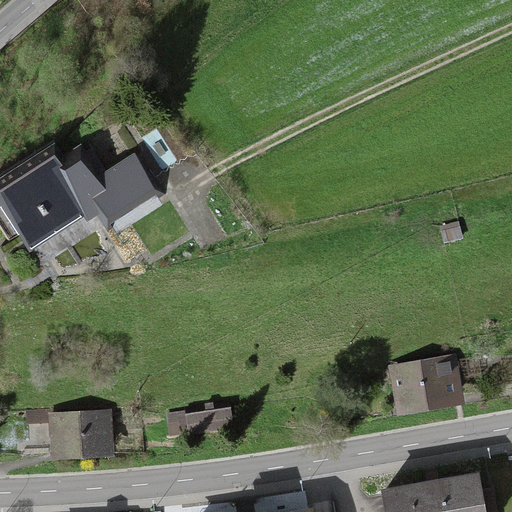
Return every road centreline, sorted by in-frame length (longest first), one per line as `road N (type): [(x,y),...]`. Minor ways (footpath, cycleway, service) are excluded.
road 1 (secondary): [(0,492),(193,479),(511,428)]
road 2 (track): [(212,170),(511,25)]
